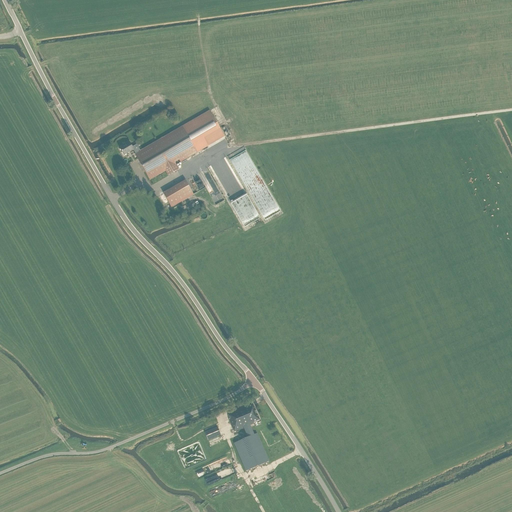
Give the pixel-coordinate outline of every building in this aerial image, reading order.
[(135,154),(150,180),(166,171),(168,175),(178,169),(176,165),(224,137),(209,111),(141,151),(137,145),(132,147),(129,142),(126,144),(126,145),(120,148),(124,155),(133,150),(136,154),(135,154)] [(211,194),(216,204),(232,196),(218,167),(210,171),(221,194),(216,196),(214,192),(211,194)] [(191,173),(192,175),(186,178),(193,193),(205,187),(198,170),(191,173)] [(163,193),(171,207),(193,195),(185,181),(163,193)] [(267,223),(283,212),(267,188),(262,191),(264,193),(254,199),(266,218),(264,219),(267,223)] [(229,419),(230,423),(234,432),(244,428),(248,437),(243,440),(241,435),(237,437),(238,441),(234,443),(246,471),(269,461),(257,433),(254,435),(250,425),(254,423),(253,422),(260,420),(253,404),(228,414),(230,419),(229,419)] [(214,437),(211,430),(205,433),(208,440),(214,437)]
